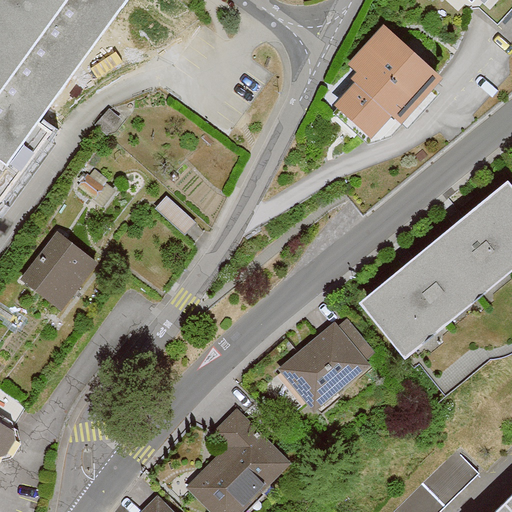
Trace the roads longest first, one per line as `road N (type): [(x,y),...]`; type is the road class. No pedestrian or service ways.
road 1 (residential): [(511,120),(269,321),(187,398),(94,511)]
road 2 (residential): [(328,51),(211,275),(101,414),(89,457),(93,511)]
